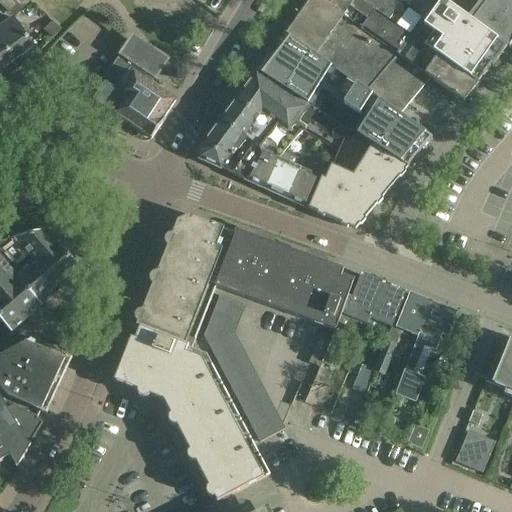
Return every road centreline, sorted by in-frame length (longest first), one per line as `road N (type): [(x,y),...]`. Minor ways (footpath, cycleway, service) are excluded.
road 1 (residential): [(423,511),(381,471),(329,457),(220,511)]
road 2 (residential): [(377,261),(448,145),(511,72)]
road 3 (residential): [(159,184),(377,261)]
road 4 (residential): [(159,184),(213,65),(256,0)]
road 5 (unclassified): [(91,355),(159,184)]
road 6 (unclassified): [(15,511),(91,355)]
road 7 (residential): [(377,261),(511,314)]
